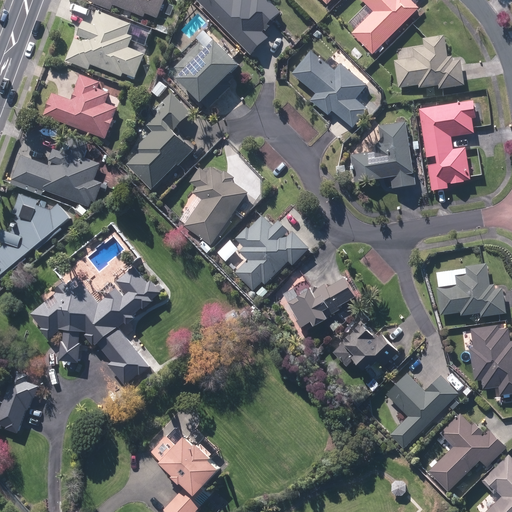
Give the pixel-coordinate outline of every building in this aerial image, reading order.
[(147,12),(161,17),(167,0),(92,0),(114,9),(116,4),(146,16),(147,12)] [(199,0),(253,55),(263,45),(271,38),(265,31),(267,29),(268,31),(276,23),(274,21),(283,12),(270,0),(199,0)] [(407,0),(361,0),(373,12),(352,33),(354,36),(372,55),(418,11),(411,4),(407,0)] [(126,73),(137,77),(147,54),(131,47),(135,36),(130,34),(134,24),(101,11),(96,22),(95,25),(87,22),(82,35),(88,37),(86,42),(77,39),(69,60),(91,69),(93,64),(124,76),(126,73)] [(447,53),(444,37),(423,40),(425,48),(413,50),(414,58),(394,61),(398,91),(434,85),(435,90),(464,86),(462,72),(460,62),(453,63),(452,57),(447,57),(447,53)] [(203,101),(210,108),(222,96),(234,85),(229,80),(244,65),(221,40),(210,51),(203,43),(177,67),(185,75),(182,78),(205,100),(203,101)] [(346,119),(357,127),(371,109),(359,99),(370,85),(344,64),(338,72),(314,52),(296,73),(320,93),(314,100),(331,114),(335,110),(346,119)] [(48,114),(108,138),(119,108),(108,103),(112,93),(100,88),(103,82),(85,75),(75,101),(56,94),(48,114)] [(154,91),(160,96),(168,88),(162,82),(154,91)] [(131,165),(156,189),(181,163),(183,165),(198,149),(191,142),(178,130),(195,113),(175,93),(157,112),(161,116),(151,125),(156,131),(138,149),(142,153),(131,165)] [(452,150),(450,137),(473,134),(471,119),(476,118),(474,102),(450,105),(437,107),(437,106),(421,109),(432,192),(450,190),(449,183),(469,181),(464,148),(452,150)] [(356,185),(389,182),(391,190),(405,187),(417,184),(405,123),(378,128),(381,141),(373,152),(353,154),(356,185)] [(16,179),(92,206),(94,200),(98,202),(104,182),(97,180),(103,163),(86,157),(91,143),(72,136),(67,152),(58,149),(56,156),(54,161),(55,161),(54,166),(24,156),(16,179)] [(182,221),(214,245),(251,192),(244,187),(235,181),(237,178),(228,171),(225,175),(214,168),(210,174),(203,169),(193,182),(201,187),(196,194),(200,196),(182,221)] [(0,245),(0,280),(2,282),(30,259),(27,256),(38,248),(40,251),(66,229),(63,226),(74,217),(63,204),(55,210),(40,205),(41,201),(23,194),(15,213),(21,215),(14,232),(7,229),(3,240),(10,242),(4,248),(2,245),(0,245)] [(239,272),(256,290),(265,281),(268,284),(292,261),(296,265),(313,248),(308,244),(296,232),(295,233),(282,220),(276,226),(266,216),(252,229),(250,227),(239,238),(248,247),(243,252),(251,260),(239,272)] [(202,245),(209,253),(213,249),(205,241),(202,245)] [(230,241),(217,253),(226,263),(239,251),(230,241)] [(486,263),(465,266),(466,274),(456,275),(457,285),(436,288),(440,315),(461,312),(461,316),(481,313),(482,317),(505,314),(504,300),(502,289),(495,290),(494,285),(489,285),(489,282),(487,271),(486,263)] [(112,365),(129,384),(142,373),(144,375),(146,374),(148,376),(153,372),(151,370),(154,367),(121,329),(129,322),(131,324),(139,318),(137,315),(147,307),(148,309),(161,298),(160,297),(165,293),(154,280),(151,283),(137,267),(119,281),(130,294),(128,296),(116,282),(106,291),(111,296),(102,303),(96,295),(101,291),(91,280),(86,284),(80,277),(71,285),(68,281),(58,290),(60,293),(32,316),(52,339),(63,329),(68,330),(67,342),(65,341),(64,360),(84,362),(85,343),(84,343),(84,330),(88,331),(90,334),(89,335),(97,344),(98,343),(100,345),(101,344),(115,361),(112,365)] [(299,320),(303,328),(317,321),(320,326),(333,319),(331,315),(343,309),(341,306),(359,297),(349,278),(336,285),(330,288),(328,285),(317,291),(316,289),(292,302),(301,320),(299,320)] [(260,293),(264,298),(270,292),(266,288),(260,293)] [(381,368),(398,351),(392,344),(390,342),(381,334),(378,337),(376,339),(361,325),(334,353),(348,367),(353,362),(363,372),(373,361),(381,368)] [(511,341),(510,341),(509,329),(498,331),(498,325),(470,330),(473,347),(468,348),(473,381),(481,380),(482,389),(498,387),(499,396),(511,393),(511,341)] [(10,429),(21,433),(30,409),(32,409),(36,397),(38,397),(43,386),(30,381),(32,375),(19,371),(0,421),(0,422),(11,427),(10,429)] [(386,394),(404,412),(403,413),(408,418),(390,435),(403,449),(460,394),(454,388),(442,375),(433,383),(426,391),(408,373),(386,394)] [(484,435),(482,433),(484,432),(475,423),(471,426),(459,414),(440,433),(454,447),(431,469),(451,490),(481,461),(487,467),(506,448),(489,430),(484,435)] [(167,509),(170,511),(200,511),(199,511),(205,505),(214,496),(206,489),(225,469),(215,460),(217,458),(202,444),(200,446),(191,437),(181,447),(169,436),(164,442),(155,452),(179,475),(178,477),(185,483),(187,482),(190,485),(167,509)] [(498,499),(484,511),(511,511),(511,456),(510,455),(482,482),(498,499)]
